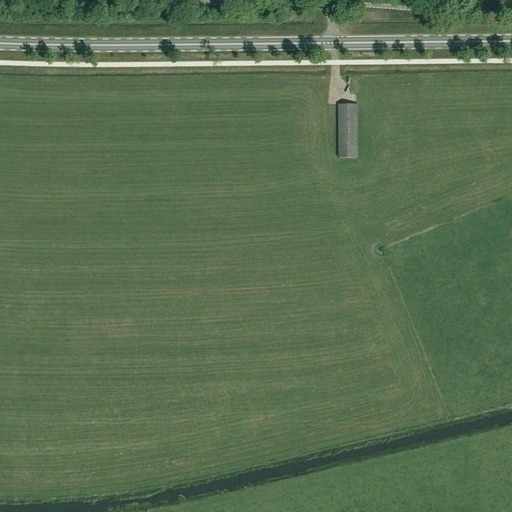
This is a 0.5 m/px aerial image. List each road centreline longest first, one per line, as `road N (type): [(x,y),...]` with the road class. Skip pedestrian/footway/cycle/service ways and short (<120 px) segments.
road 1 (secondary): [(0,44),(332,43)]
road 2 (secondary): [(332,43),(511,42)]
